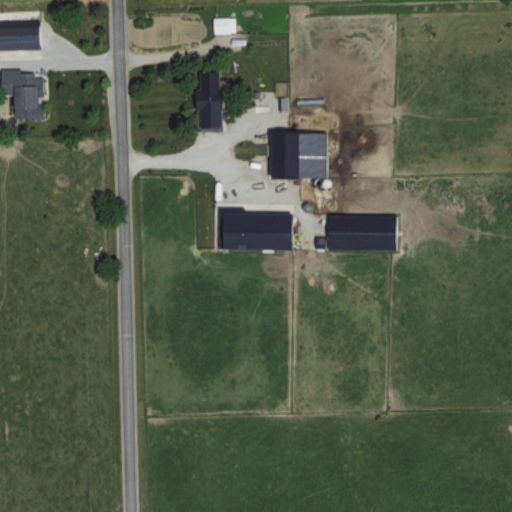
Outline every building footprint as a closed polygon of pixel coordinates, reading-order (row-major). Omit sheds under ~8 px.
[(239,31),(239,16),(216,17),(217,32),(239,31)] [(50,48),(49,24),(1,25),(1,49),(50,48)] [(21,117),(49,117),(49,103),(48,103),(47,76),(39,76),(39,71),(24,71),(24,68),(8,68),(8,92),(21,92),(21,117)] [(231,127),(230,87),(228,87),(227,70),(207,71),(207,127),(231,127)] [(335,177),(334,131),(281,131),(281,136),(270,136),(271,178),(335,177)] [(222,210),(221,248),(302,249),(302,212),(222,210)]
